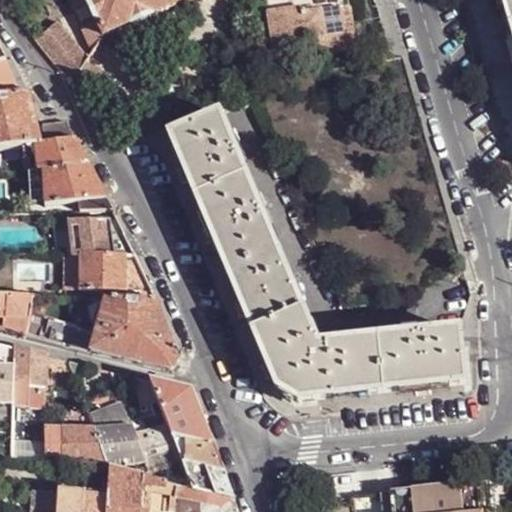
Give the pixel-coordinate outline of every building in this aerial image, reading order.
[(68,0),(74,11),(88,4),(86,0),(68,0)] [(104,38),(179,5),(177,0),(86,0),(88,4),(96,22),(104,38)] [(345,0),(264,0),(274,58),(301,54),(297,31),(321,27),(323,38),(340,36),(336,9),(347,7),(345,0)] [(511,0),(502,0),(511,34),(511,0)] [(321,27),(297,31),(301,54),(353,45),(347,7),(336,9),(340,36),(323,38),(321,27)] [(83,29),(95,53),(104,38),(96,22),(83,29)] [(58,23),(37,43),(70,84),(72,82),(71,80),(79,79),(90,60),(58,23)] [(14,59),(7,63),(22,98),(30,97),(32,94),(14,59)] [(0,100),(22,98),(7,63),(0,65),(0,100)] [(34,146),(43,145),(37,120),(30,97),(22,98),(0,100),(0,150),(22,147),(34,146)] [(459,330),(419,334),(419,331),(411,332),(411,335),(320,345),(317,345),(313,336),(294,290),(296,289),(293,281),(291,282),(264,219),(266,218),(263,210),(260,211),(238,159),(240,158),(237,150),(234,151),(218,113),(168,135),(182,167),(188,182),(208,227),(214,242),(239,302),(244,313),(266,364),(272,378),(277,390),(299,403),(415,390),(431,388),(465,385),(459,330)] [(77,141),(67,122),(47,127),(44,127),(47,145),(77,141)] [(91,167),(77,141),(47,145),(43,145),(34,146),(38,171),(44,171),(91,167)] [(29,172),(38,171),(34,146),(22,147),(25,172),(29,172)] [(91,167),(44,171),(46,206),(81,202),(107,200),(91,167)] [(31,208),(46,206),(44,171),(38,171),(29,172),(31,208)] [(113,210),(107,200),(81,202),(81,211),(113,210)] [(70,220),(52,220),(56,256),(63,256),(64,256),(74,256),(70,220)] [(116,256),(112,220),(70,220),(74,256),(83,256),(116,256)] [(126,247),(125,250),(125,256),(127,257),(137,257),(132,247),(127,247),(126,247)] [(74,256),(64,256),(63,291),(82,291),(83,256),(74,256)] [(82,291),(127,291),(127,257),(125,256),(116,256),(83,256),(82,291)] [(0,322),(4,323),(3,331),(26,337),(34,298),(25,296),(21,297),(4,296),(0,295),(0,322)] [(106,300),(88,299),(79,332),(95,337),(106,300)] [(158,302),(106,300),(95,337),(91,352),(172,372),(182,361),(158,302)] [(72,347),(91,352),(95,337),(79,332),(75,331),(72,347)] [(316,334),(313,336),(317,345),(320,345),(323,340),(316,334)] [(45,391),(48,358),(17,351),(16,369),(16,386),(45,391)] [(76,375),(71,364),(57,361),(54,363),(54,371),(76,375)] [(82,377),(84,367),(71,364),(76,375),(82,377)] [(16,369),(0,367),(0,403),(15,404),(15,400),(16,386),(16,369)] [(163,413),(154,390),(152,384),(144,382),(134,379),(149,417),(163,413)] [(215,446),(194,392),(152,384),(154,390),(163,413),(168,424),(173,437),(215,446)] [(46,406),(45,391),(16,386),(15,400),(46,406)] [(0,413),(14,414),(15,404),(0,403),(0,413)] [(123,403),(90,415),(96,431),(133,428),(130,422),(123,403)] [(107,463),(96,431),(90,415),(89,412),(61,411),(60,430),(69,452),(73,462),(107,463)] [(168,424),(163,413),(149,417),(130,422),(133,428),(136,435),(168,424)] [(146,464),(150,472),(183,462),(173,437),(168,424),(136,435),(146,464)] [(136,435),(133,428),(96,431),(107,463),(109,468),(146,464),(136,435)] [(69,452),(60,430),(47,429),(48,452),(59,452),(69,452)] [(226,471),(215,446),(173,437),(183,462),(226,471)] [(48,467),(47,453),(13,446),(12,460),(48,467)] [(48,467),(59,469),(59,452),(48,452),(47,453),(48,467)] [(236,502),(226,471),(183,462),(194,491),(209,495),(236,502)] [(104,485),(111,486),(113,472),(111,472),(105,471),(104,485)] [(113,472),(111,486),(144,489),(145,479),(113,472)] [(144,489),(144,492),(168,494),(168,485),(153,481),(145,479),(144,489)] [(494,511),(491,482),(480,484),(483,511),(494,511)] [(483,511),(480,484),(389,493),(391,511),(483,511)] [(142,511),(144,492),(144,489),(111,486),(110,497),(108,511),(142,511)] [(194,491),(178,487),(175,502),(209,508),(209,495),(194,491)] [(83,511),(85,495),(60,492),(59,495),(59,496),(58,511),(83,511)] [(391,511),(389,493),(380,494),(382,511),(391,511)] [(59,496),(33,494),(31,511),(58,511),(59,496)] [(352,503),(328,506),(328,511),(382,511),(380,494),(351,497),(352,503)] [(108,511),(110,497),(85,495),(83,511),(108,511)] [(239,511),(236,502),(209,495),(209,508),(208,511),(239,511)]
